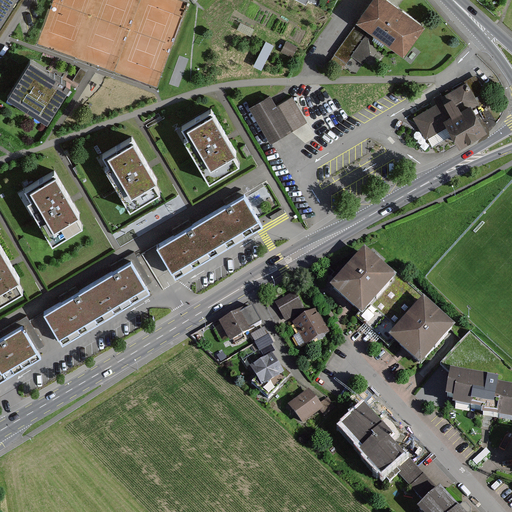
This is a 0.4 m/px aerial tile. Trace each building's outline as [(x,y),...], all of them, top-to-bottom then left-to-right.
[(0,0),(0,23),(14,0),(0,0)] [(321,0),(319,5),(331,11),(336,0),(321,0)] [(386,0),(374,0),(358,21),(404,55),(424,28),(386,0)] [(348,35),(332,59),(356,74),(372,51),(348,35)] [(266,40),(254,65),(262,69),(274,43),(266,40)] [(71,84),(31,59),(7,96),(47,121),(71,84)] [(441,103),(415,118),(425,136),(438,129),(449,149),(481,130),(467,106),(490,93),(478,72),(437,96),(441,103)] [(269,98),(248,110),(269,145),(306,124),(292,101),(276,110),(269,98)] [(227,134),(212,111),(176,132),(208,185),(244,163),(227,134)] [(149,168),(133,140),(99,160),(128,213),(163,191),(149,168)] [(72,203),(55,173),(21,194),(52,248),(85,226),(72,203)] [(202,219),(219,248),(261,224),(244,195),(202,219)] [(160,244),(177,273),(219,248),(202,219),(160,244)] [(12,266),(0,246),(0,306),(26,291),(12,266)] [(392,278),(365,254),(334,288),(361,312),(392,278)] [(148,291),(131,261),(88,286),(105,316),(148,291)] [(105,316),(88,286),(45,310),(63,341),(105,316)] [(294,294),(275,305),(282,319),(302,309),(294,294)] [(418,300),(388,335),(423,365),(454,330),(418,300)] [(240,311),(213,325),(223,343),(249,329),(240,311)] [(312,313),(287,326),(299,350),(324,337),(312,313)] [(17,325),(0,334),(0,380),(37,360),(17,325)] [(263,330),(249,337),(256,351),(270,345),(263,330)] [(268,356),(243,369),(254,389),(278,376),(268,356)] [(497,382),(452,375),(448,403),(454,404),(454,406),(484,410),(484,415),(511,419),(511,389),(496,387),(497,382)] [(304,394),(284,409),(297,427),(317,412),(321,418),(334,409),(327,399),(315,408),(304,394)] [(356,413),(332,435),(376,484),(400,462),(356,413)] [(453,511),(435,492),(413,511),(453,511)]
